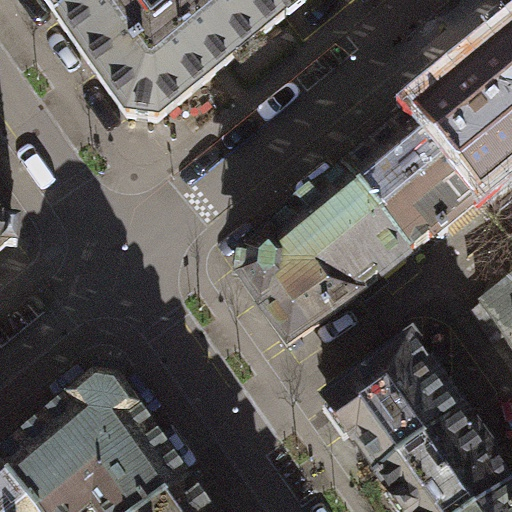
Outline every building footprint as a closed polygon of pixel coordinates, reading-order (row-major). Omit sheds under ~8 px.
[(44,0),(60,22),(91,0),(44,0)] [(91,0),(60,22),(59,23),(128,120),(159,124),(286,21),(284,20),(267,0),(91,0)] [(267,0),(284,20),(309,0),(267,0)] [(511,177),(511,41),(429,110),(415,121),(482,201),(494,191),(505,182),(506,183),(511,177)] [(482,201),(415,121),(345,178),(410,257),(412,258),(482,201)] [(410,257),(345,178),(246,259),(242,283),(288,349),(354,303),(410,257)] [(0,253),(5,250),(17,251),(20,229),(7,228),(0,217),(0,253)] [(511,277),(480,304),(511,349),(511,277)] [(380,478),(464,419),(412,347),(329,406),(380,478)] [(0,473),(32,511),(76,511),(77,511),(94,510),(95,511),(153,511),(190,487),(120,387),(95,382),(0,460),(0,473)] [(403,511),(479,511),(511,489),(511,487),(464,419),(380,478),(403,511)] [(0,511),(32,511),(0,473),(0,511)] [(207,511),(190,487),(153,511),(207,511)] [(511,511),(511,489),(479,511),(511,511)]
